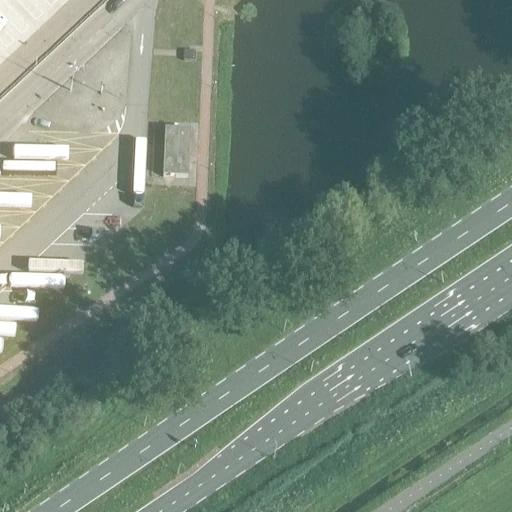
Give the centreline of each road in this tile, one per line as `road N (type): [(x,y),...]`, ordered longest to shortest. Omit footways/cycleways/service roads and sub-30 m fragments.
road 1 (primary): [(511,203),(48,511)]
road 2 (primary): [(158,511),(511,280)]
